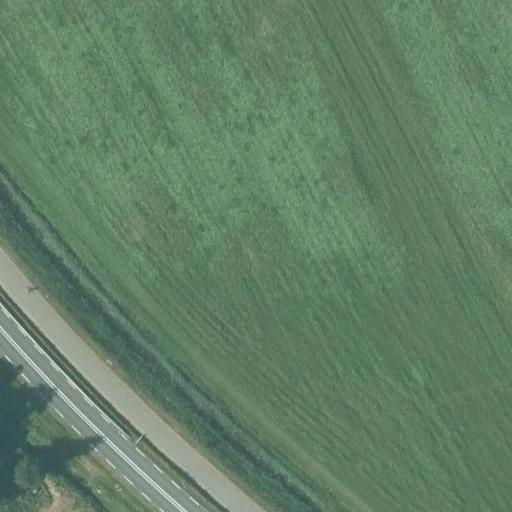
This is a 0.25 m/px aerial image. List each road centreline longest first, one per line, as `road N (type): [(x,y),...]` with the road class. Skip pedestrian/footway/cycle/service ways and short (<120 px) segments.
road 1 (unclassified): [(248,511),(95,376),(0,267)]
road 2 (primary): [(185,511),(0,327)]
